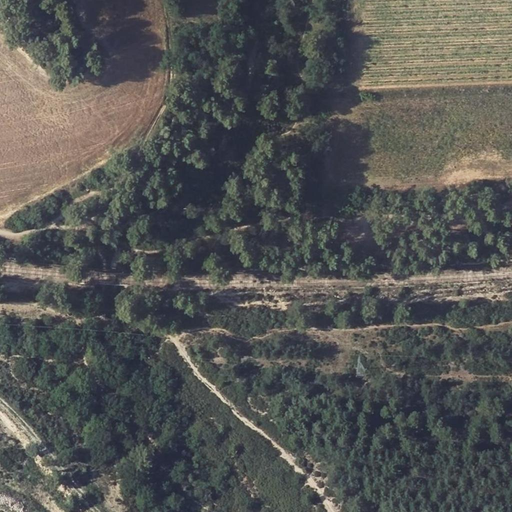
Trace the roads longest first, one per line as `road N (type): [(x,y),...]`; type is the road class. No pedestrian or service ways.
road 1 (track): [(166,0),(171,97),(152,137),(129,167),(46,226),(78,230),(102,254),(96,307),(78,322),(41,307),(0,306)]
road 2 (track): [(331,511),(279,447),(207,387),(167,335)]
road 3 (track): [(78,322),(92,376),(149,437),(182,490),(209,511)]
road 4 (track): [(511,377),(375,377)]
